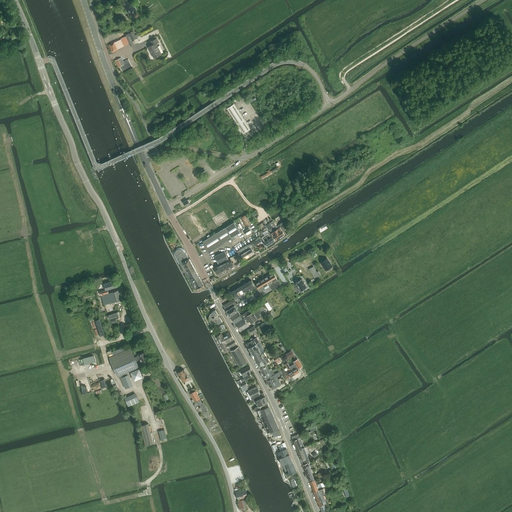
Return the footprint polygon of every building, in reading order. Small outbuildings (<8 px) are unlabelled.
[(121,2),(129,15),(136,10),(129,0),(123,0),(124,0),(121,2)] [(126,35),(126,36),(121,39),(121,40),(114,43),(109,45),(112,52),(117,50),(124,47),(123,46),(124,45),(124,46),(129,43),(130,44),(131,46),(134,45),(132,42),(134,41),(134,40),(138,38),(137,35),(135,35),(133,31),(131,32),(131,33),(126,35)] [(148,47),(154,58),(161,54),(156,43),(159,42),(157,38),(151,41),(153,45),(148,47)] [(118,67),(120,67),(122,71),(132,66),(128,59),(123,62),(121,58),(117,60),(115,60),(118,67)] [(250,129),(234,104),(227,108),(243,134),(250,129)] [(262,179),(273,173),(271,171),(261,177),(262,179)] [(256,185),(248,191),(251,195),(254,193),(253,191),(258,188),(256,185)] [(223,203),(224,206),(227,205),(229,209),(232,208),(229,201),(223,203)] [(222,202),(217,205),(220,211),(225,208),(222,202)] [(204,209),(192,215),(195,220),(207,213),(204,209)] [(240,218),(245,227),(251,223),(247,214),(240,218)] [(205,224),(199,228),(191,216),(187,219),(188,221),(183,224),(192,239),(208,229),(205,224)] [(209,252),(232,238),(240,232),(234,222),(225,228),(203,242),(209,252)] [(283,222),(270,231),(271,234),(276,240),(285,235),(280,228),(280,227),(285,224),(283,222)] [(269,232),(261,238),(267,247),(275,241),(269,232)] [(254,253),(251,249),(254,247),(253,246),(260,242),(261,241),(260,239),(259,238),(251,243),(249,244),(239,250),(242,254),(246,251),(249,256),(250,257),(252,255),(254,253)] [(206,288),(204,285),(197,273),(197,272),(196,271),(192,264),(190,259),(188,259),(187,258),(188,257),(186,253),(185,253),(184,251),(183,250),(181,249),(179,249),(177,249),(176,250),(175,252),(175,254),(176,256),(186,274),(193,288),(194,290),(197,288),(197,289),(199,288),(202,286),(204,289),(206,288)] [(242,254),(239,250),(237,252),(239,254),(242,259),(244,258),(244,259),(249,256),(246,251),(242,254)] [(215,256),(218,264),(228,259),(225,252),(215,256)] [(230,259),(222,264),(226,271),(234,266),(230,259)] [(327,259),(321,263),(326,270),(332,266),(327,259)] [(218,276),(226,271),(222,264),(214,269),(218,276)] [(321,276),(319,272),(317,273),(314,267),(311,269),(311,268),(309,269),(315,280),(321,276)] [(273,272),(269,275),(273,281),(277,279),(273,272)] [(269,284),(265,277),(260,280),(264,286),(264,287),(264,288),(265,289),(270,286),(269,284)] [(307,287),(302,279),(295,283),(300,291),(307,287)] [(251,280),(246,283),(250,290),(255,287),(251,280)] [(264,286),(260,280),(259,280),(257,281),(257,282),(255,283),(259,289),(264,287),(264,286)] [(117,286),(116,281),(104,284),(106,290),(107,289),(117,286)] [(278,281),(270,286),(272,290),(281,285),(278,281)] [(246,283),(241,286),(245,293),(250,290),(246,283)] [(241,286),(236,289),(241,296),(245,293),(241,286)] [(121,300),(119,290),(109,293),(107,289),(106,290),(100,291),(104,305),(121,300)] [(239,299),(238,297),(241,296),(236,289),(231,292),(232,294),(235,299),(238,303),(241,301),(240,299),(239,299)] [(257,298),(256,296),(260,294),(259,292),(258,291),(241,301),(243,304),(248,301),(249,301),(251,300),(252,301),(257,298)] [(234,299),(223,305),(226,309),(236,303),(234,299)] [(238,303),(234,305),(226,310),(230,316),(238,311),(241,308),(238,303)] [(260,316),(266,312),(262,306),(256,310),(260,316)] [(215,309),(211,311),(212,312),(211,313),(210,314),(209,316),(208,319),(209,321),(211,322),(213,323),(215,324),(217,323),(218,323),(218,324),(222,321),(215,309)] [(238,311),(230,316),(235,324),(236,324),(247,316),(251,314),(249,310),(241,316),(238,311)] [(260,316),(256,310),(251,314),(247,316),(250,322),(251,323),(261,317),(260,316)] [(247,323),(250,322),(247,316),(236,324),(240,331),(249,326),(247,323)] [(248,337),(257,331),(255,328),(254,326),(245,332),(248,337)] [(237,344),(233,338),(230,332),(222,336),(222,335),(217,337),(223,349),(224,351),(237,344)] [(246,343),(249,348),(259,342),(256,337),(253,339),(252,338),(250,339),(250,341),(246,343)] [(264,352),(261,346),(259,342),(249,348),(251,352),(254,358),(263,352),(264,352)] [(239,347),(231,351),(240,367),(247,362),(239,347)] [(143,365),(150,362),(145,351),(138,354),(139,356),(135,357),(131,349),(110,358),(117,376),(121,374),(139,366),(138,366),(142,364),(143,365)] [(263,352),(254,358),(257,362),(259,367),(268,362),(270,361),(267,356),(266,357),(265,355),(263,352)] [(85,364),(96,361),(94,354),(83,358),(85,364)] [(297,365),(293,367),(291,369),(295,374),(300,371),(297,368),(301,365),(298,359),(295,361),(297,365)] [(268,362),(259,367),(262,371),(267,367),(266,365),(269,364),(268,362)] [(295,374),(291,369),(288,363),(285,365),(287,368),(288,368),(289,370),(287,372),(290,378),(295,374)] [(251,376),(249,372),(252,370),(249,366),(247,367),(237,373),(240,377),(242,381),(251,376)] [(131,372),(134,380),(143,377),(140,368),(131,372)] [(184,369),(178,372),(178,374),(183,382),(186,380),(186,381),(189,379),(189,378),(184,369)] [(272,370),(264,375),(267,379),(275,374),(272,370)] [(275,374),(267,379),(269,383),(277,378),(275,374)] [(127,375),(122,377),(121,377),(126,388),(132,386),(127,375)] [(277,378),(269,383),(272,390),(281,385),(277,378)] [(238,381),(237,382),(241,388),(243,388),(246,386),(247,385),(245,381),(242,383),(241,380),(239,382),(238,381)] [(249,391),(247,392),(250,401),(249,401),(250,403),(252,402),(254,401),(265,396),(263,392),(260,394),(257,387),(256,387),(249,390),(249,391)] [(196,391),(195,392),(190,394),(195,402),(200,399),(196,391)] [(125,398),(125,399),(128,407),(139,402),(136,395),(136,393),(125,398)] [(265,396),(254,401),(255,403),(256,403),(258,406),(268,402),(265,396)] [(203,410),(206,417),(207,419),(211,416),(210,414),(208,411),(203,402),(202,402),(200,400),(198,401),(198,402),(195,404),(194,404),(196,407),(200,405),(201,407),(199,408),(201,411),(203,410)] [(255,407),(253,409),(254,410),(257,409),(258,409),(259,410),(269,406),(268,402),(258,406),(255,407)] [(259,410),(258,411),(260,416),(272,411),(269,406),(259,410)] [(272,411),(260,416),(262,422),(274,417),(272,411)] [(274,417),(262,422),(265,428),(276,423),(274,417)] [(276,423),(265,428),(267,433),(272,431),(274,437),(278,435),(276,430),(279,428),(276,423)] [(154,444),(149,425),(141,426),(145,445),(154,444)] [(162,440),(168,438),(165,428),(159,430),(162,440)] [(297,435),(292,436),(293,440),(297,450),(302,449),(305,448),(301,438),(300,438),(299,434),(297,435)] [(287,447),(277,451),(286,476),(296,472),(287,447)] [(302,449),(297,450),(299,456),(304,454),(307,453),(305,448),(302,449)] [(304,454),(299,456),(301,460),(303,464),(307,462),(308,462),(309,460),(309,458),(308,456),(307,453),(304,454)] [(314,479),(310,470),(312,469),(310,465),(309,466),(308,463),(303,465),(309,481),(310,481),(314,479)] [(314,479),(310,481),(312,487),(314,491),(318,490),(317,486),(318,485),(317,484),(318,484),(316,479),(315,480),(314,479)] [(248,496),(244,487),(235,491),(239,500),(248,496)] [(245,499),(238,501),(240,509),(247,507),(245,499)] [(326,511),(324,505),(322,500),(318,501),(320,507),(321,509),(321,511),(326,511)]
